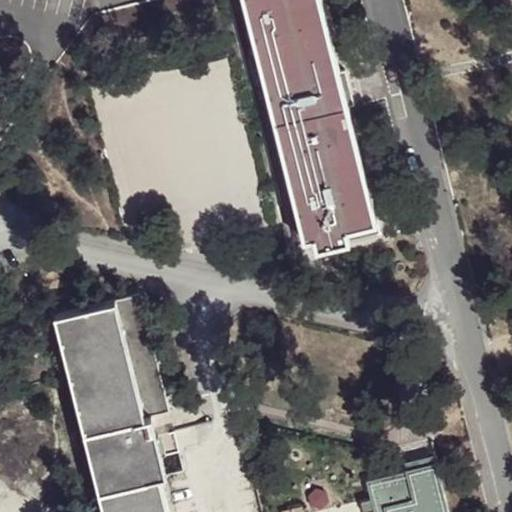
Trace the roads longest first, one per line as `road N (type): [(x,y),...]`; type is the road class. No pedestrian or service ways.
road 1 (unknown): [(244,288),(0,216)]
road 2 (unknown): [(244,288),(469,338)]
road 3 (unknown): [(229,511),(229,394),(244,288)]
